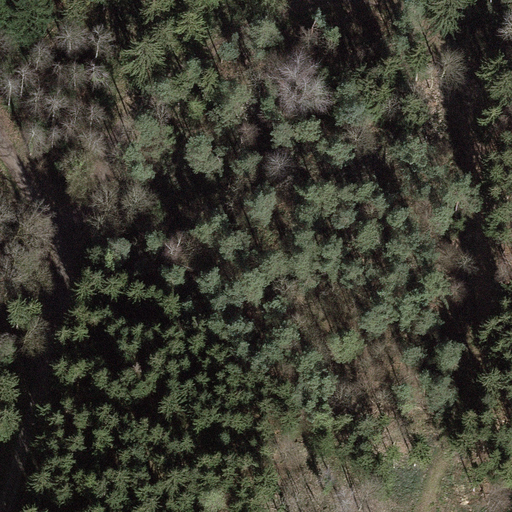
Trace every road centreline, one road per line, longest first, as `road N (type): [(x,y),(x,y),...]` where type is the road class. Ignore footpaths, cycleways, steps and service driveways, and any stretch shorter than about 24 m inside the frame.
road 1 (track): [(365,0),(437,30),(468,64),(483,107),(497,239),(489,376),(436,511)]
road 2 (track): [(0,121),(69,262),(63,317),(6,511)]
road 3 (track): [(69,262),(134,110),(299,9),(336,0)]
